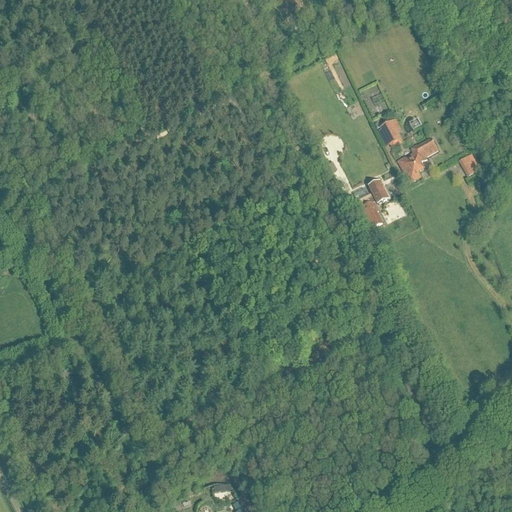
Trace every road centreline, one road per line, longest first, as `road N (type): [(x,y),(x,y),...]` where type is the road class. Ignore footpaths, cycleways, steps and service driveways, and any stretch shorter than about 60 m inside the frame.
road 1 (unclassified): [(383,511),(466,457),(511,404)]
road 2 (track): [(375,329),(430,435),(452,441)]
